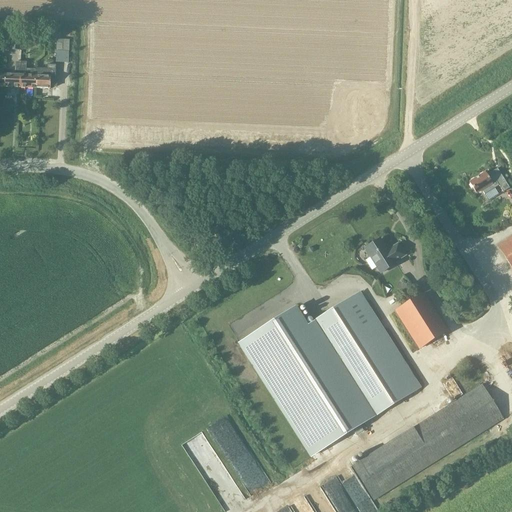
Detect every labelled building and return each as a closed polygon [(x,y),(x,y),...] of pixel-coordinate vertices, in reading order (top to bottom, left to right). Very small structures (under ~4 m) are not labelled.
[(68,63),(68,52),(68,40),(56,40),(56,63),(68,63)] [(19,88),(20,62),(15,62),(15,75),(5,75),(5,88),(19,88)] [(35,69),(25,69),(26,62),(20,62),(19,88),(34,89),(35,69)] [(34,89),(50,89),(50,77),(55,77),(55,69),(35,68),(35,69),(34,89)] [(484,195),(498,186),(502,192),(509,188),(497,168),(486,175),(484,173),(469,182),(476,194),(481,190),(484,195)] [(420,230),(424,227),(420,221),(416,224),(420,230)] [(511,237),(497,247),(511,269),(511,237)] [(379,239),(364,249),(365,251),(364,252),(368,257),(369,256),(380,273),(395,264),(394,262),(405,255),(397,243),(386,250),(379,239)] [(418,349),(447,331),(423,293),(395,311),(418,349)] [(358,294),(307,325),(367,421),(417,389),(358,294)] [(296,307),(239,342),(310,456),(367,421),(307,325),(296,307)] [(435,352),(442,346),(436,339),(429,345),(435,352)] [(451,378),(443,383),(453,398),(461,393),(451,378)] [(352,467),(373,501),(502,419),(480,385),(352,467)] [(217,440),(245,491),(259,483),(257,479),(259,478),(226,417),(209,426),(217,440)]
